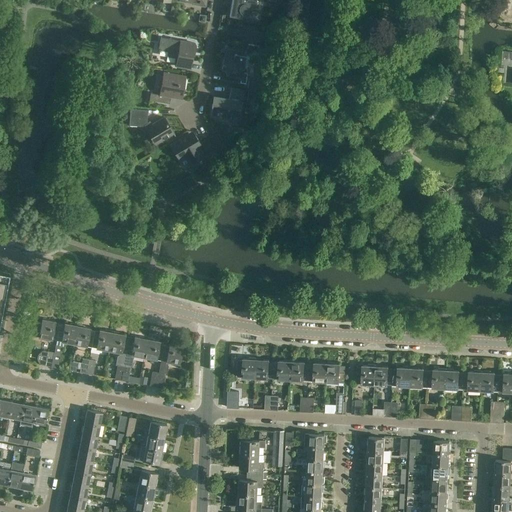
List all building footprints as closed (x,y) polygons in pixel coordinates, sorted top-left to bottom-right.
[(231,0),(229,16),(241,18),(242,12),(249,7),(255,8),(255,0),(231,0)] [(195,52),(196,46),(195,43),(172,39),(170,37),(168,38),(160,37),(158,50),(167,52),(167,56),(177,58),(175,66),(190,69),(193,52),(195,52)] [(236,54),(236,50),(225,48),(222,69),(227,70),(225,80),(245,83),(247,73),(242,72),(245,57),(236,55),(236,54)] [(163,72),(163,73),(160,94),(150,93),(149,100),(169,103),(170,97),(181,99),(185,76),(163,72)] [(212,104),(212,115),(229,115),(238,117),(240,102),(242,102),(244,90),(231,88),(229,100),(214,97),(213,104),(212,104)] [(130,109),(129,125),(145,127),(155,143),(173,133),(164,117),(152,124),(150,121),(147,123),(148,110),(130,109)] [(199,161),(201,160),(200,159),(205,156),(199,147),(201,146),(192,131),(170,144),(179,159),(184,156),(190,165),(199,160),(199,161)] [(0,317),(9,275),(0,273),(0,317)] [(33,336),(56,340),(59,325),(54,324),(55,321),(42,318),(41,323),(35,322),(33,336)] [(56,340),(74,343),(77,325),(65,323),(64,326),(59,325),(56,340)] [(74,343),(91,347),(94,331),(89,331),(90,328),(77,325),(74,343)] [(91,347),(109,350),(112,332),(100,329),(99,332),(94,331),(91,347)] [(112,332),(109,350),(119,352),(118,356),(117,356),(115,365),(117,366),(114,379),(121,380),(126,353),(129,338),(124,337),(125,334),(112,332)] [(129,338),(126,353),(121,380),(127,381),(130,368),(131,368),(133,359),(132,358),(133,354),(143,356),(147,339),(134,336),(134,339),(129,338)] [(143,356),(161,360),(164,345),(159,344),(159,341),(147,339),(143,356)] [(159,373),(156,387),(162,388),(165,375),(166,375),(168,366),(166,363),(166,361),(179,363),(182,345),(169,343),(169,346),(164,345),(161,360),(159,373)] [(51,367),(58,368),(60,354),(62,347),(56,346),(54,353),(54,352),(52,360),(51,367)] [(42,365),(43,365),(51,367),(52,360),(54,352),(45,351),(43,351),(42,351),(40,352),(39,353),(38,354),(37,355),(37,357),(37,358),(37,359),(39,362),(40,363),(41,364),(42,365)] [(86,373),(88,359),(82,358),(79,372),(86,373)] [(255,377),(256,359),(243,358),(243,360),(238,359),(237,377),(255,377)] [(88,359),(86,373),(92,375),(95,360),(88,359)] [(255,377),(273,378),(274,363),(268,363),(269,359),(256,359),(255,377)] [(273,378),(290,379),(291,361),(278,360),(278,363),(274,363),(273,378)] [(290,379),(308,380),(309,365),(304,364),(304,361),(291,361),(290,379)] [(308,380),(326,381),(327,363),(314,362),(314,365),(309,365),(308,380)] [(327,363),(326,381),(344,382),(345,365),(340,365),(340,363),(327,363)] [(374,384),(375,365),(363,365),(362,366),(357,366),(356,383),(374,384)] [(374,384),(392,385),(393,369),(388,369),(388,366),(375,365),(374,384)] [(392,385),(410,386),(411,367),(398,367),(398,370),(393,369),(392,385)] [(410,386),(427,387),(428,371),(424,371),(424,368),(411,367),(410,386)] [(427,387),(445,388),(446,369),(434,369),(433,372),(428,371),(427,387)] [(445,388),(463,389),(464,373),(459,373),(459,370),(446,369),(445,388)] [(463,389),(481,390),(482,371),(469,370),(469,374),(464,373),(463,389)] [(156,387),(159,373),(152,371),(149,385),(156,387)] [(481,390),(498,391),(499,375),(495,375),(495,372),(482,371),(481,390)] [(511,391),(511,372),(505,373),(504,376),(499,375),(498,391),(498,394),(503,394),(503,391),(511,391)] [(228,391),(227,407),(238,407),(239,391),(228,391)] [(335,413),(342,413),(344,393),(337,392),(335,413)] [(11,401),(0,399),(0,415),(8,417),(11,401)] [(23,404),(11,401),(8,417),(20,419),(23,404)] [(498,401),(496,422),(503,422),(505,402),(498,401)] [(35,406),(23,404),(20,419),(32,421),(35,406)] [(426,404),(426,418),(434,418),(435,404),(426,404)] [(461,420),(462,406),(453,405),(452,419),(461,420)] [(35,406),(32,421),(45,424),(48,408),(35,406)] [(462,406),(461,420),(471,420),(472,406),(462,406)] [(84,421),(100,424),(102,412),(87,409),(84,421)] [(126,417),(120,416),(117,430),(123,431),(126,417)] [(127,430),(133,431),(135,419),(129,417),(127,430)] [(84,421),(82,434),(97,437),(100,424),(84,421)] [(148,434),(164,438),(166,425),(151,422),(148,434)] [(304,446),(308,446),(324,447),(324,442),(326,442),(327,435),(324,435),(324,434),(305,433),(304,446)] [(95,449),(97,437),(82,434),(79,446),(95,449)] [(148,434),(145,447),(161,450),(164,438),(148,434)] [(368,449),(383,450),(384,437),(368,436),(368,449)] [(29,439),(28,445),(40,447),(41,441),(29,439)] [(122,441),(117,441),(109,439),(109,443),(116,444),(115,448),(120,449),(122,441)] [(241,453),(259,454),(259,447),(265,447),(265,440),(241,439),(241,453)] [(433,453),(448,453),(449,441),(433,440),(433,453)] [(92,461),(95,449),(79,446),(77,458),(92,461)] [(161,450),(145,447),(141,446),(138,459),(159,463),(161,450)] [(308,446),(307,458),(323,459),(324,447),(308,446)] [(27,448),(26,454),(38,457),(39,451),(27,448)] [(368,449),(367,461),(383,462),(383,450),(368,449)] [(259,454),(241,453),(240,468),(250,468),(250,474),(267,475),(267,472),(263,471),(264,462),(258,462),(259,454)] [(433,453),(432,465),(448,466),(448,453),(433,453)] [(134,463),(135,457),(122,454),(121,461),(134,463)] [(90,473),(92,461),(77,458),(75,470),(90,473)] [(307,458),(307,471),(322,472),(323,459),(307,458)] [(510,473),(511,460),(508,460),(502,460),(495,460),(494,472),(510,473)] [(140,476),(138,483),(154,486),(157,473),(141,470),(141,471),(132,469),(134,463),(121,461),(120,467),(129,469),(128,474),(140,476)] [(367,461),(366,474),(382,475),(383,462),(367,461)] [(432,465),(431,478),(447,478),(448,466),(432,465)] [(10,469),(0,467),(0,483),(7,485),(10,469)] [(22,472),(10,469),(7,485),(19,487),(22,472)] [(88,485),(90,473),(75,470),(72,482),(88,485)] [(307,471),(306,483),(322,484),(322,472),(307,471)] [(22,472),(19,487),(32,490),(35,474),(22,472)] [(494,472),(494,485),(510,486),(510,473),(494,472)] [(239,494),(257,494),(257,487),(262,487),(263,479),(266,480),(267,475),(250,474),(250,480),(240,480),(239,494)] [(366,474),(366,486),(381,487),(382,475),(366,474)] [(431,478),(431,490),(446,491),(447,478),(431,478)] [(85,498),(88,485),(72,482),(70,494),(85,498)] [(138,483),(136,495),(152,499),(154,486),(138,483)] [(321,496),(322,484),(306,483),(306,484),(302,484),(301,495),(321,496)] [(494,485),(493,497),(509,498),(510,486),(494,485)] [(366,486),(365,499),(381,500),(381,487),(366,486)] [(431,490),(430,502),(446,503),(446,491),(431,490)] [(83,510),(85,498),(70,494),(67,507),(83,510)] [(257,494),(239,494),(238,507),(248,508),(248,511),(261,511),(262,502),(256,502),(257,494)] [(288,494),(283,494),(282,507),(287,507),(291,507),(291,500),(287,500),(288,494)] [(136,495),(133,508),(150,511),(152,499),(136,495)] [(321,509),(321,496),(301,495),(301,496),(305,496),(305,508),(321,509)] [(493,497),(492,509),(508,510),(509,498),(493,497)] [(365,499),(364,511),(380,511),(381,500),(365,499)] [(430,502),(429,511),(445,511),(446,503),(430,502)]
